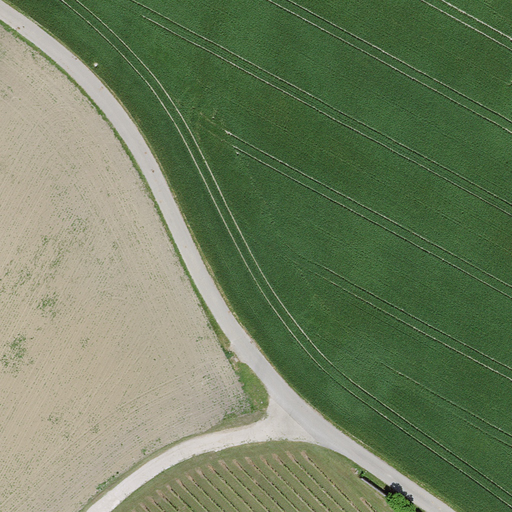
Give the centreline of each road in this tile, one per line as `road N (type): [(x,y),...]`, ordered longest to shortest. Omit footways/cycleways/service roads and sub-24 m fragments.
road 1 (unclassified): [(0,8),(110,106),(214,301),(257,362),(309,421),(441,511)]
road 2 (track): [(309,421),(176,455),(100,511)]
